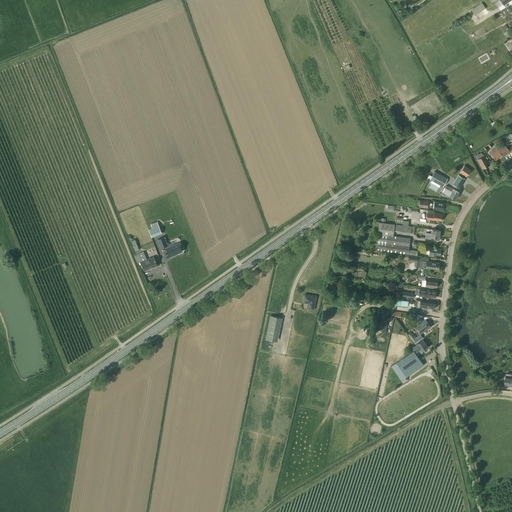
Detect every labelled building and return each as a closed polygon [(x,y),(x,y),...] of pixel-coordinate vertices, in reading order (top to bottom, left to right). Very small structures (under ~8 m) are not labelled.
[(511,12),(509,6),(500,11),(503,17),(511,12)] [(495,147),(489,151),(496,160),(503,154),(504,156),(511,150),(508,143),(505,146),(504,144),(497,149),(495,147)] [(478,159),(477,160),(482,169),(484,169),(489,165),(484,156),(478,159)] [(464,165),(460,172),(467,176),(471,170),(464,165)] [(448,178),(434,171),(430,179),(443,187),(448,178)] [(459,175),(453,184),(460,188),(465,179),(459,175)] [(459,192),(446,186),(443,192),(456,199),(459,192)] [(428,201),(420,199),(419,200),(416,200),(416,206),(419,207),(427,208),(428,201)] [(444,203),(434,202),(433,208),(443,210),(444,203)] [(434,211),(427,210),(426,218),(441,221),(442,214),(434,213),(434,211)] [(148,229),(152,237),(162,233),(158,221),(151,224),(152,227),(148,229)] [(378,230),(394,232),(395,224),(379,222),(378,230)] [(425,238),(431,239),(431,237),(439,238),(440,230),(432,229),(431,233),(426,232),(425,237),(425,238)] [(394,232),(378,230),(376,250),(417,255),(418,251),(409,250),(410,238),(393,236),(394,232)] [(164,237),(158,239),(161,248),(165,246),(166,246),(167,245),(166,242),(164,237)] [(170,246),(166,248),(170,257),(175,255),(175,254),(182,251),(180,247),(182,246),(180,242),(175,244),(170,246)] [(441,249),(430,247),(429,256),(434,257),(434,254),(440,255),(441,249)] [(144,252),(135,255),(138,263),(141,262),(144,270),(151,268),(151,267),(157,265),(154,257),(147,259),(144,252)] [(426,261),(420,261),(420,267),(426,268),(438,269),(439,263),(426,261)] [(425,280),(425,286),(429,287),(429,288),(433,288),(433,287),(437,287),(437,281),(425,280)] [(419,296),(426,296),(435,297),(436,291),(427,290),(428,288),(420,287),(419,296)] [(316,297),(304,294),(303,302),(308,303),(307,308),(313,310),(316,297)] [(416,300),(415,306),(434,308),(435,302),(416,300)] [(378,312),(377,320),(379,320),(377,331),(386,333),(389,314),(390,311),(378,309),(378,312)] [(282,318),(270,315),(265,339),(274,341),(278,323),(281,323),(282,318)] [(430,327),(425,319),(415,326),(420,334),(430,327)] [(414,350),(391,366),(403,382),(408,379),(406,377),(423,365),(415,353),(420,349),(422,351),(428,347),(423,339),(416,344),(417,344),(412,348),(414,350)]
